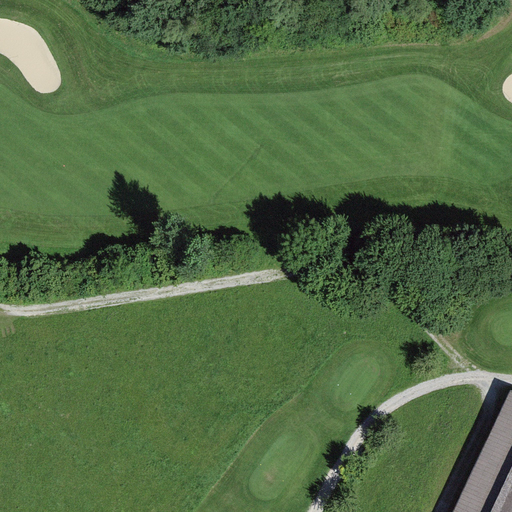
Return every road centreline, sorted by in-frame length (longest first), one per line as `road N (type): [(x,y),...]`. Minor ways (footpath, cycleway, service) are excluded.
road 1 (track): [(479,377),(381,280),(345,263),(20,313),(0,309)]
road 2 (track): [(479,377),(422,388),(382,414),(318,511)]
road 3 (track): [(444,511),(490,410),(479,377)]
